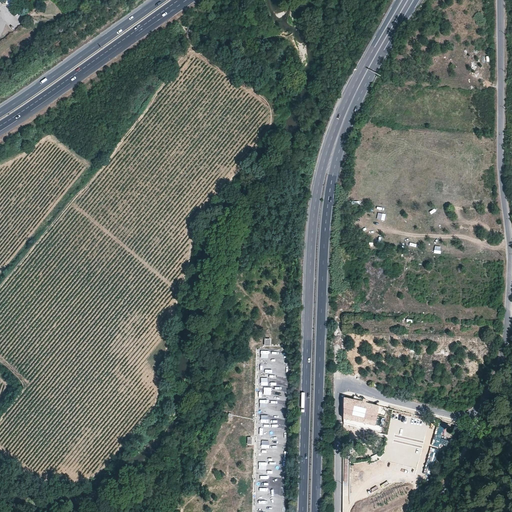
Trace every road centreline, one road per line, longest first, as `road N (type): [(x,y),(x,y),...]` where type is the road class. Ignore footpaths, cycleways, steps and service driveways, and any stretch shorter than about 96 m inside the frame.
road 1 (track): [(0,449),(39,477),(77,480),(152,406),(165,379),(193,237),(273,116),(259,95),(189,50)]
road 2 (trunk): [(286,511),(281,447),(236,352),(96,247),(0,214)]
road 3 (primary): [(362,77),(330,142),(315,200),(302,511)]
road 4 (primary): [(316,511),(326,211),(362,77)]
road 5 (trunk): [(268,464),(224,368),(83,264),(0,233)]
road 6 (residential): [(507,316),(495,390),(481,409),(445,413),(340,386),(339,511)]
road 7 (track): [(197,56),(0,287)]
road 8 (residential): [(499,0),(510,265)]
road 9 (unknown): [(373,99),(348,184),(340,322)]
road 10 (trunk): [(0,125),(186,0)]
road 11 (trunk): [(157,0),(0,109)]
